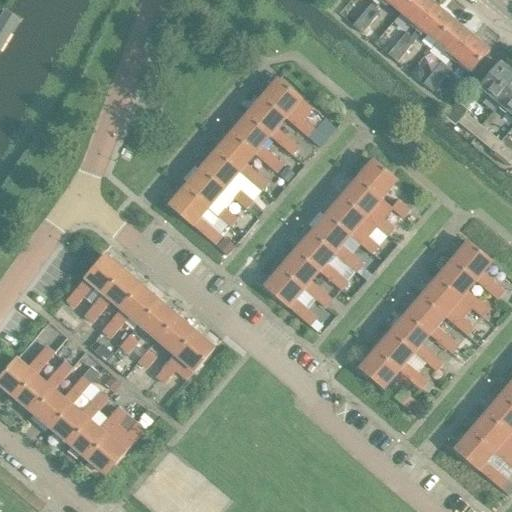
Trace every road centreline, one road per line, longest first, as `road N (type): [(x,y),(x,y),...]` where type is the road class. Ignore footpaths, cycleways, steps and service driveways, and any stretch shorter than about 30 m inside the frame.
road 1 (residential): [(433,511),(323,417),(310,392),(77,202)]
road 2 (unclassified): [(77,202),(154,0)]
road 3 (residential): [(77,202),(0,304)]
